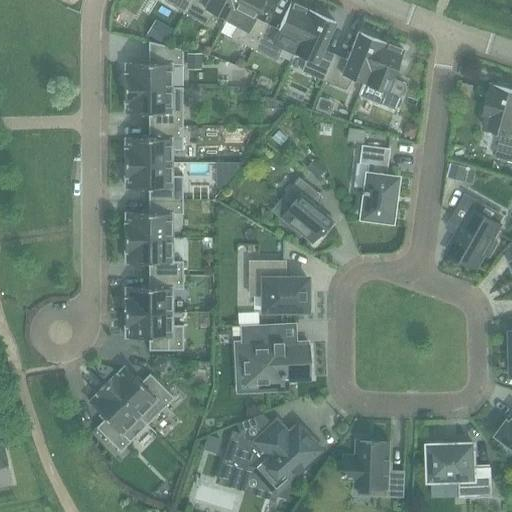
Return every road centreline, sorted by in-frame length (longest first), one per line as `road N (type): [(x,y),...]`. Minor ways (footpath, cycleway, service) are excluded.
road 1 (residential): [(418,277),(378,271),(347,288),(339,376),(350,400),(447,408),(473,399),(482,382),(485,323),(470,300),(449,290)]
road 2 (residential): [(95,0),(90,289),(60,333)]
road 3 (residential): [(449,38),(418,277)]
road 4 (track): [(71,511),(0,319)]
